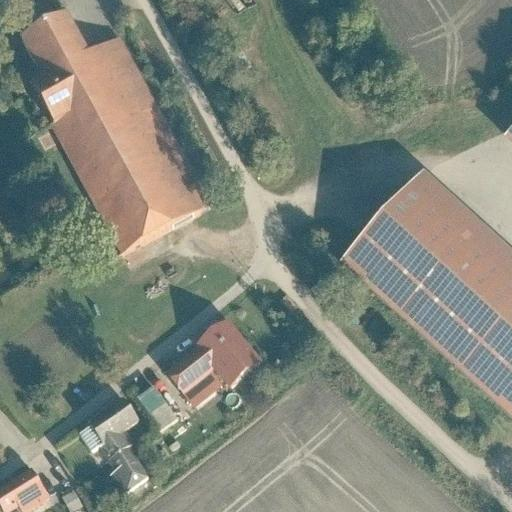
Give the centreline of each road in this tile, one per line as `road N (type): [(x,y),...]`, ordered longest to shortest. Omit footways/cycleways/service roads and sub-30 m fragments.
road 1 (residential): [(0,476),(276,263)]
road 2 (residential): [(134,0),(189,79),(276,263)]
road 3 (residential): [(276,263),(338,343),(477,478)]
